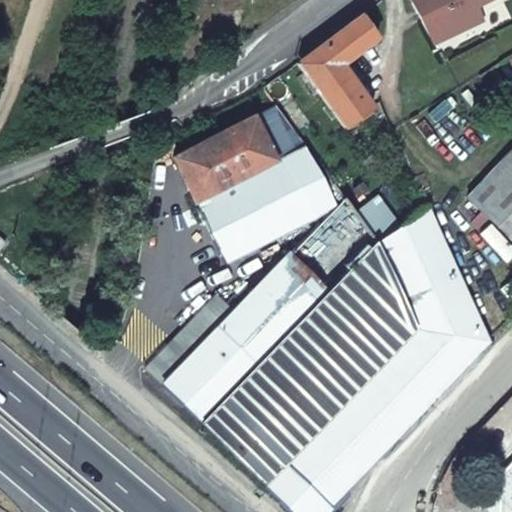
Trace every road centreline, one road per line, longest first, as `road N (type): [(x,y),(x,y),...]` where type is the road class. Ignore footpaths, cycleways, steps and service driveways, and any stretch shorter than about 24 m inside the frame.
road 1 (residential): [(325,0),(174,109),(0,182)]
road 2 (residential): [(0,299),(257,511)]
road 3 (motorway): [(150,511),(0,384)]
road 4 (residential): [(393,511),(425,451),(511,367)]
